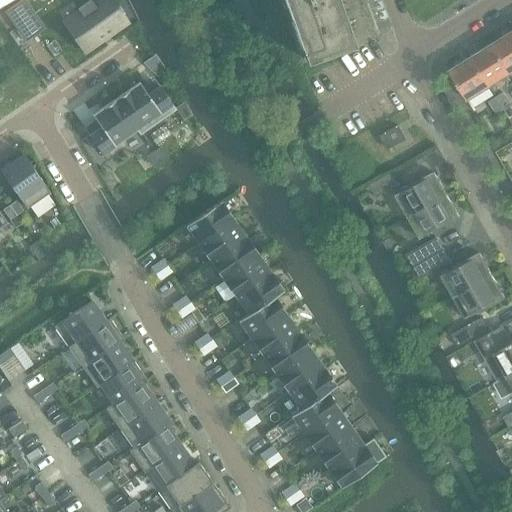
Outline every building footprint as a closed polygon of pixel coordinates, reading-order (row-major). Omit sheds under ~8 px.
[(0,0),(0,9),(14,0),(0,0)] [(25,0),(22,0),(5,12),(26,43),(45,29),(25,0)] [(91,0),(88,0),(76,8),(79,12),(64,23),(66,27),(85,53),(127,22),(111,0),(97,0),(93,3),(91,0)] [(511,32),(492,45),(510,74),(511,73),(511,32)] [(0,89),(8,83),(11,87),(31,74),(7,40),(2,43),(0,40),(0,89)] [(492,45),(471,58),(489,87),(510,74),(492,45)] [(471,58),(449,72),(468,101),(489,87),(471,58)] [(130,83),(106,100),(128,131),(164,106),(150,86),(138,94),(130,83)] [(16,93),(5,101),(11,109),(22,101),(16,93)] [(503,93),(496,97),(504,110),(511,106),(503,93)] [(496,97),(489,102),(497,115),(504,110),(496,97)] [(89,128),(78,136),(92,157),(128,131),(106,100),(81,117),(89,128)] [(398,126),(380,136),(388,150),(406,140),(398,126)] [(160,148),(154,153),(160,163),(167,158),(160,148)] [(160,163),(154,153),(147,157),(154,167),(160,163)] [(1,171),(27,209),(50,192),(24,155),(1,171)] [(406,187),(407,189),(395,195),(408,217),(447,195),(434,173),(409,188),(408,186),(406,187)] [(390,174),(369,186),(376,198),(397,186),(390,174)] [(447,195),(408,217),(420,239),(432,232),(433,234),(434,233),(433,232),(459,217),(447,195)] [(16,201),(10,206),(16,216),(23,211),(16,201)] [(185,226),(198,243),(233,219),(221,201),(185,226)] [(16,216),(10,206),(3,210),(10,220),(16,216)] [(16,216),(10,220),(16,229),(22,224),(16,216)] [(198,243),(210,261),(245,237),(233,219),(198,243)] [(245,237),(210,261),(223,279),(258,254),(245,237)] [(437,238),(407,255),(414,267),(444,250),(437,238)] [(444,250),(414,267),(421,279),(451,262),(444,250)] [(258,254),(223,279),(235,297),(270,272),(258,254)] [(453,269),(441,276),(453,298),(492,276),(480,254),(454,268),(453,267),(452,268),(453,269)] [(163,259),(151,268),(155,275),(168,266),(163,259)] [(168,266),(155,275),(159,281),(172,272),(168,266)] [(235,297),(247,314),(273,296),(274,297),(283,291),(270,272),(235,297)] [(479,312),(504,298),(492,276),(453,298),(466,320),(478,313),(479,315),(480,314),(479,312)] [(238,321),(251,340),(287,315),(274,297),(273,296),(247,314),(238,321)] [(172,306),(177,312),(190,303),(185,297),(172,306)] [(105,322),(105,321),(91,301),(54,327),(68,348),(105,322)] [(177,312),(181,318),(194,310),(190,303),(177,312)] [(287,315),(251,340),(264,358),(299,333),(287,315)] [(483,317),(451,335),(458,347),(490,329),(483,317)] [(119,341),(120,342),(124,339),(109,318),(105,321),(105,322),(68,348),(82,367),(119,341)] [(492,332),(483,337),(493,355),(495,354),(508,377),(511,374),(511,343),(501,350),(492,332)] [(264,358),(276,375),(311,351),(299,333),(264,358)] [(207,334),(194,344),(198,350),(211,341),(207,334)] [(100,384),(133,361),(120,342),(119,341),(82,367),(96,387),(100,384)] [(198,350),(203,356),(216,347),(211,341),(198,350)] [(0,362),(1,365),(14,355),(10,349),(0,355),(0,362)] [(276,375),(289,393),(324,368),(311,351),(276,375)] [(147,381),(133,361),(100,384),(113,403),(114,404),(143,383),(143,384),(147,381)] [(324,368),(289,393),(300,409),(301,410),(327,392),(336,386),(324,368)] [(216,381),(220,387),(233,378),(229,372),(216,381)] [(233,378),(220,387),(225,393),(238,384),(233,378)] [(57,390),(53,383),(43,390),(48,397),(57,390)] [(119,429),(157,403),(143,384),(143,383),(114,404),(113,403),(105,408),(119,429)] [(48,397),(43,390),(33,397),(38,404),(48,397)] [(291,416),(303,434),(338,409),(327,392),(301,410),(300,409),(291,416)] [(157,403),(119,429),(133,448),(133,449),(166,425),(167,426),(171,423),(157,403)] [(237,418),(242,425),(255,416),(250,409),(237,418)] [(303,434),(316,452),(351,427),(338,409),(303,434)] [(511,412),(503,418),(509,429),(511,427),(511,412)] [(255,416),(242,425),(246,431),(259,422),(255,416)] [(77,435),(88,427),(84,420),(72,428),(77,435)] [(27,429),(21,421),(8,430),(14,438),(27,429)] [(166,425),(133,449),(133,448),(129,451),(143,471),(180,445),(167,426),(166,425)] [(316,452),(329,470),(364,445),(351,427),(316,452)] [(65,443),(77,435),(72,428),(61,436),(65,443)] [(180,445),(143,471),(157,491),(194,465),(193,464),(180,445)] [(329,470),(341,488),(376,463),(364,445),(329,470)] [(259,456),(264,462),(277,453),(272,447),(259,456)] [(23,457),(16,448),(10,452),(16,462),(23,457)] [(277,453),(264,462),(268,468),(281,459),(277,453)] [(30,467),(23,457),(16,462),(24,472),(30,467)] [(194,465),(157,491),(171,510),(212,482),(197,461),(193,464),(194,465)] [(108,462),(98,469),(102,475),(112,468),(108,462)] [(98,469),(88,476),(93,482),(102,475),(98,469)] [(212,482),(171,510),(171,511),(225,511),(230,508),(212,482)] [(48,492),(41,483),(35,488),(41,497),(48,492)] [(281,494),(286,500),(298,490),(294,484),(281,494)] [(298,490),(286,500),(290,506),(303,497),(298,490)] [(55,503),(48,492),(41,497),(48,508),(55,503)] [(135,501),(125,508),(128,511),(133,511),(140,508),(135,501)]
